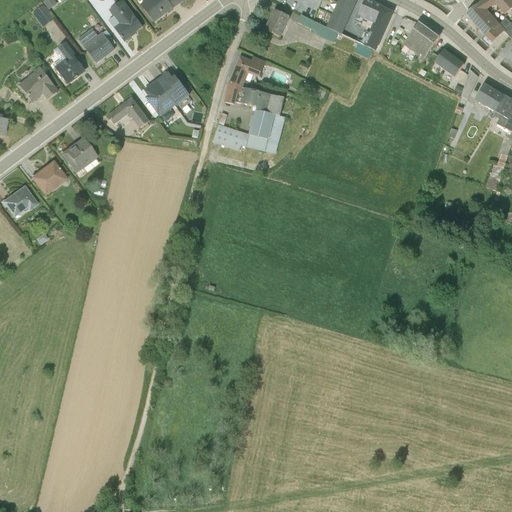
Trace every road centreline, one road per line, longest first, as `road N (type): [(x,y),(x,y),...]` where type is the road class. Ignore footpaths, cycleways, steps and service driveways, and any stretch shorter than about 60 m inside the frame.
road 1 (track): [(122,511),(202,155)]
road 2 (track): [(511,459),(168,511)]
road 3 (tertiary): [(0,168),(223,0)]
road 4 (residential): [(202,155),(244,17),(241,0)]
